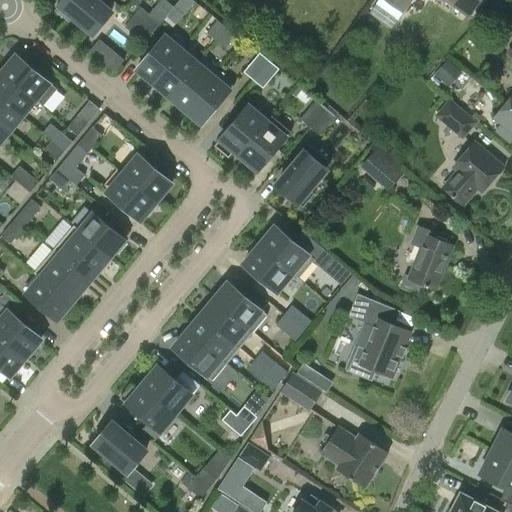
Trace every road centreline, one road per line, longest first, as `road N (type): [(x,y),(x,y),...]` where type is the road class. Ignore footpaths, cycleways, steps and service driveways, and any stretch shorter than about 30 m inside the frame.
road 1 (residential): [(54,411),(85,408),(249,208),(217,181)]
road 2 (residential): [(217,181),(51,383),(54,411)]
road 3 (residential): [(217,181),(3,8)]
road 4 (residential): [(401,511),(511,283)]
